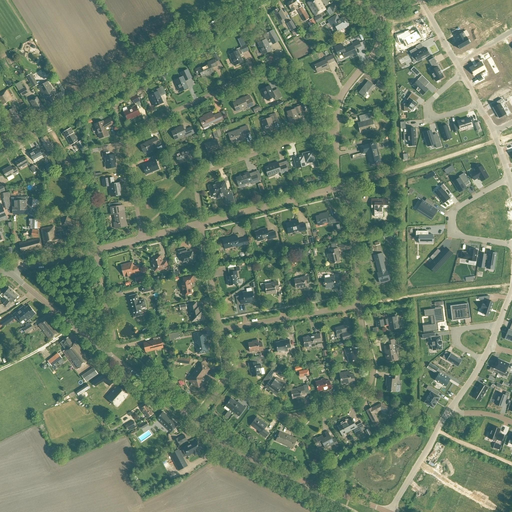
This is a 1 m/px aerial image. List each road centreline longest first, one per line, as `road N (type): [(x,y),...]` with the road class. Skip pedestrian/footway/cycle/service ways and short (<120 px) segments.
road 1 (residential): [(141,238),(126,147),(134,129),(267,70),(339,100)]
road 2 (secondary): [(0,147),(253,0)]
road 3 (residential): [(228,376),(287,416),(363,394),(372,370),(357,304)]
road 4 (track): [(511,464),(417,423),(305,482)]
road 5 (tertiary): [(388,511),(271,468),(195,420)]
road 6 (residential): [(201,222),(199,174),(336,132)]
road 7 (track): [(338,187),(511,136)]
road 8 (track): [(357,304),(511,284)]
road 9 (residential): [(509,178),(455,208),(450,226),(462,237),(511,244)]
road 10 (residential): [(201,222),(338,187)]
road 11 (residential): [(220,329),(357,304)]
road 12 (residential): [(339,100),(379,38),(377,16),(355,0)]
road 13 (tertiary): [(106,352),(13,275)]
road 14 (residential): [(357,304),(355,225),(338,187)]
